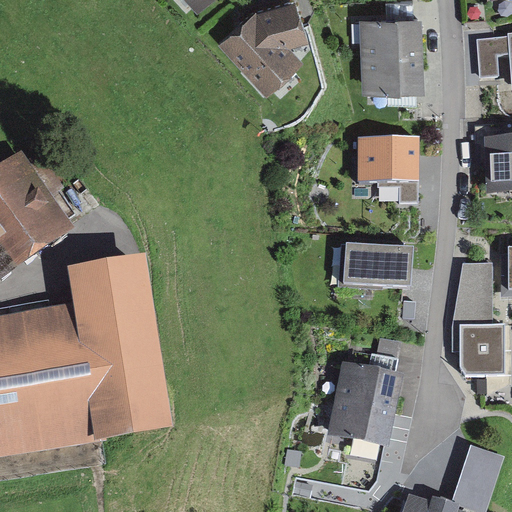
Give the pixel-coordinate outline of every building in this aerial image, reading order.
[(299,62),(284,45),(303,40),(295,9),(259,18),(256,15),(224,44),(267,91),(299,62)] [(363,23),(364,56),(418,55),(417,21),(363,23)] [(364,56),(365,90),(419,88),(418,55),(364,56)] [(416,146),(360,146),(360,186),(416,186),(416,146)] [(511,146),(488,147),(489,195),(511,194),(511,146)] [(30,157),(0,177),(0,246),(14,237),(32,263),(80,230),(30,157)] [(411,257),(348,251),(345,287),(408,293),(411,257)] [(0,327),(0,458),(185,428),(158,262),(84,274),(90,312),(0,327)] [(511,323),(463,324),(464,375),(485,375),(486,404),(511,403),(511,323)] [(388,418),(395,382),(345,372),(338,408),(388,418)] [(381,453),(388,418),(338,408),(331,443),(381,453)] [(438,511),(412,503),(408,511),(438,511)]
